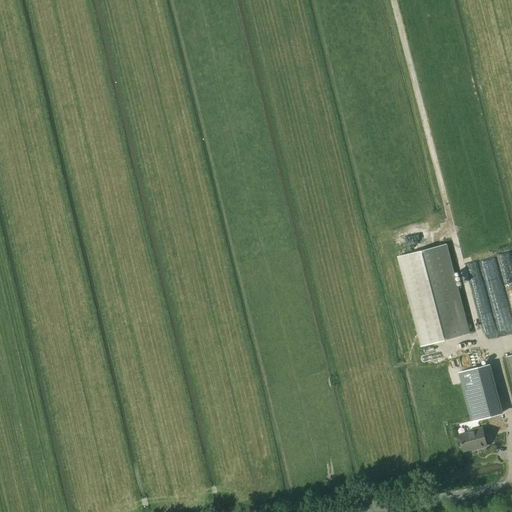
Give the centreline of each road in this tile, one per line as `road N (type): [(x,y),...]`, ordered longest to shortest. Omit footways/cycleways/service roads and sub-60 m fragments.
road 1 (track): [(495,359),(480,337),(394,0)]
road 2 (tertiary): [(363,511),(511,485)]
